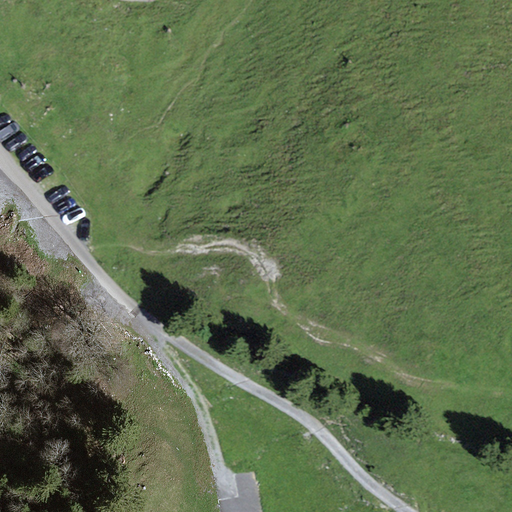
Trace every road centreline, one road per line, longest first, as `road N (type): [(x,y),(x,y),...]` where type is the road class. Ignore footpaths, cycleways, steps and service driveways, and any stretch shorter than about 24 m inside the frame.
road 1 (track): [(49,217),(135,314),(303,418),(408,511)]
road 2 (track): [(220,477),(197,391),(148,323)]
